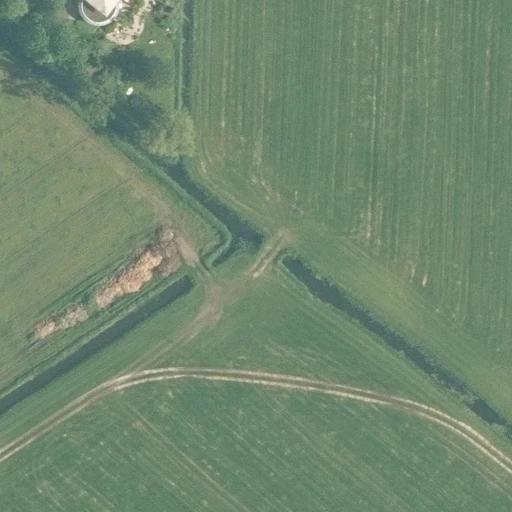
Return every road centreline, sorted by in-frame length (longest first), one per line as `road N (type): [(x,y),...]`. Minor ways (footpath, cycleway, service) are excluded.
road 1 (track): [(511,468),(466,432),(399,403),(220,374),(113,386),(0,457)]
road 2 (track): [(511,409),(289,232),(216,321),(113,386)]
